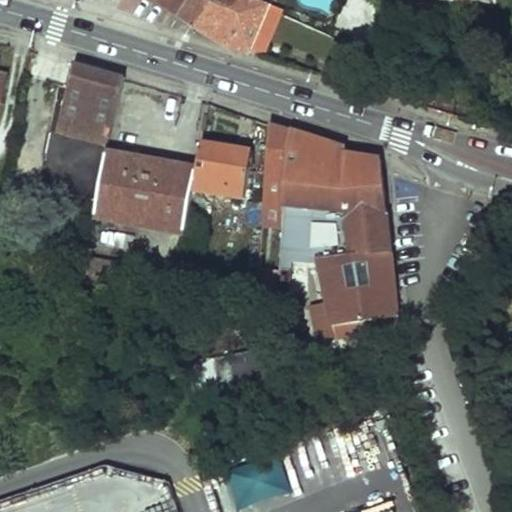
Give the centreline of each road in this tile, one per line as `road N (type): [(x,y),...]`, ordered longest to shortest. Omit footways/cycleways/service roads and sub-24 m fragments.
road 1 (primary): [(0,9),(453,151)]
road 2 (unclassified): [(490,511),(431,316),(453,151)]
